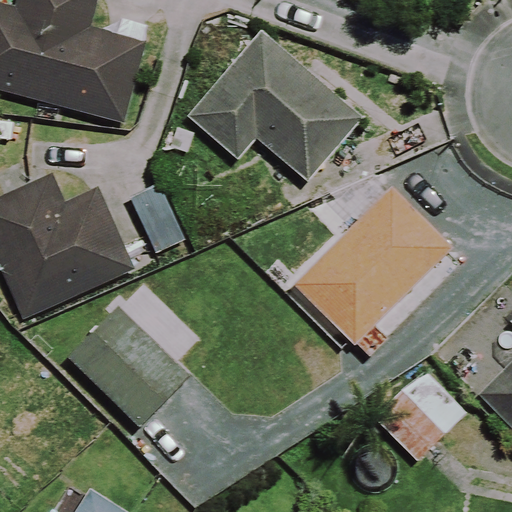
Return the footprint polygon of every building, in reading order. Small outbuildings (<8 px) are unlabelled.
[(132,133),(142,95),(152,59),(140,56),(142,48),(87,32),(95,0),(16,0),(13,15),(0,11),(0,96),(120,129),(132,133)] [(357,123),(256,41),(187,125),(235,165),(253,143),(305,186),(357,123)] [(58,209),(46,181),(0,201),(0,268),(23,320),(132,272),(96,192),(58,209)] [(446,251),(390,193),(291,288),(362,361),(398,327),(383,311),(446,251)] [(511,361),(467,405),(500,439),(507,432),(511,437),(511,361)] [(451,429),(421,398),(382,436),(412,467),(451,429)] [(125,511),(86,488),(71,511),(125,511)]
